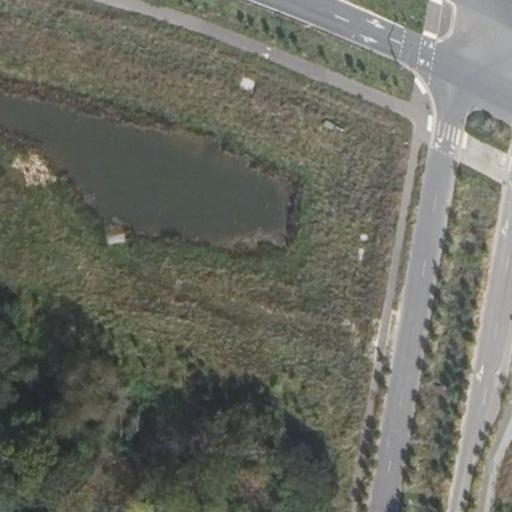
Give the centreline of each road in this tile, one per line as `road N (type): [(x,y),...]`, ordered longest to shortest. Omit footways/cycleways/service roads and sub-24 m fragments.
road 1 (secondary): [(459,83),(381,511)]
road 2 (secondary): [(462,511),(494,395),(511,269)]
road 3 (primary): [(294,0),(401,43),(459,83)]
